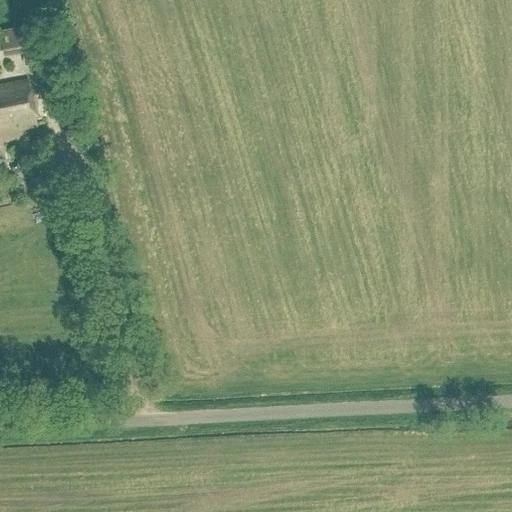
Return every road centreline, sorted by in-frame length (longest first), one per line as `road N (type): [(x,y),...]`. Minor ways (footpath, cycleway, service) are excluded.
road 1 (unclassified): [(0,427),(511,402)]
road 2 (track): [(142,420),(60,118)]
